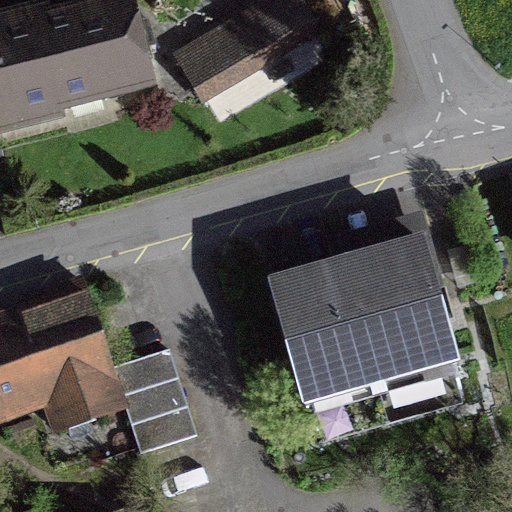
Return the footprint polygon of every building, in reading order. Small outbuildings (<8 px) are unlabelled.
[(179,60),(177,61),(201,102),(203,100),(201,96),(308,32),(311,37),(313,35),(291,0),(288,0),(289,1),(182,64),(179,60)] [(127,27),(121,2),(45,21),(42,8),(30,10),(34,24),(19,28),(0,32),(0,120),(142,84),(134,53),(152,48),(148,35),(145,22),(127,27)] [(366,387),(369,400),(386,395),(385,391),(449,372),(447,367),(450,366),(424,275),(416,244),(413,245),(413,247),(274,287),(274,284),(271,285),(305,407),(308,406),(307,403),(366,387)] [(55,435),(121,411),(107,374),(90,317),(74,323),(70,312),(0,336),(0,412),(41,397),(55,435)] [(107,374),(121,411),(136,456),(184,440),(156,357),(107,374)]
